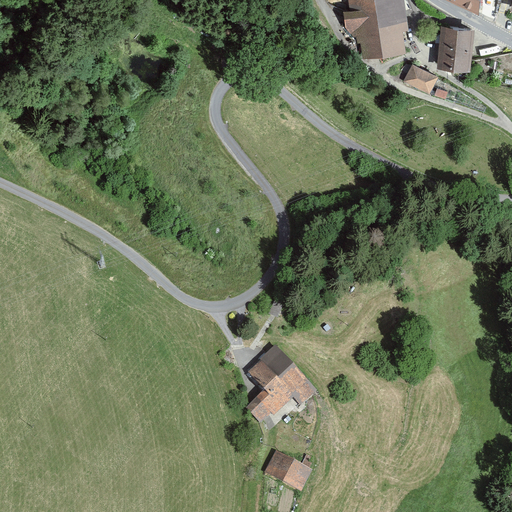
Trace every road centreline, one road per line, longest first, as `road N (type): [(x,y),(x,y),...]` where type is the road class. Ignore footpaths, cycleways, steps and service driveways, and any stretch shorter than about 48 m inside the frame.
road 1 (unclassified): [(0,183),(61,211),(201,307),(237,303),(260,287),(280,264),(284,235),(281,206),(214,115),(216,94),(230,81),(251,74),(275,83),(320,124),(381,161),(511,198)]
road 2 (track): [(511,128),(396,84),(362,61),(324,0)]
